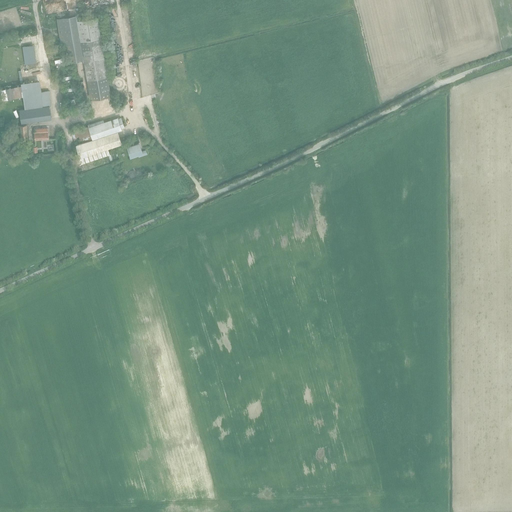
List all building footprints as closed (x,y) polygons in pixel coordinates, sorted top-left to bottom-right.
[(60,43),(66,42),(69,62),(84,59),(104,56),(97,16),(77,20),(76,15),(56,19),(60,43)] [(34,45),(22,46),(25,63),(36,62),(34,45)] [(84,59),(91,99),(111,95),(104,56),(84,59)] [(0,100),(22,96),(24,109),(19,109),(21,123),(51,118),(49,105),(46,106),(44,91),(41,91),(39,80),(21,82),(21,85),(0,88),(0,100)] [(124,126),(121,117),(89,127),(88,126),(71,131),(81,163),(110,154),(108,148),(122,144),(117,129),(124,126)] [(20,124),(21,138),(28,138),(27,124),(20,124)] [(34,129),(35,139),(48,138),(47,128),(34,129)] [(128,148),(131,157),(139,155),(146,153),(145,150),(141,152),(139,144),(128,148)]
